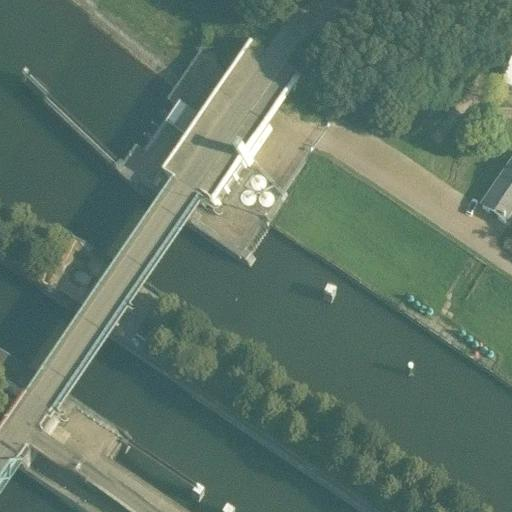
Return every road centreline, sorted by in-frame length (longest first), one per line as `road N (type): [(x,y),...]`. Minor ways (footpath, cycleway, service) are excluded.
road 1 (unclassified): [(0,488),(285,65),(360,0)]
road 2 (residential): [(330,141),(511,266)]
